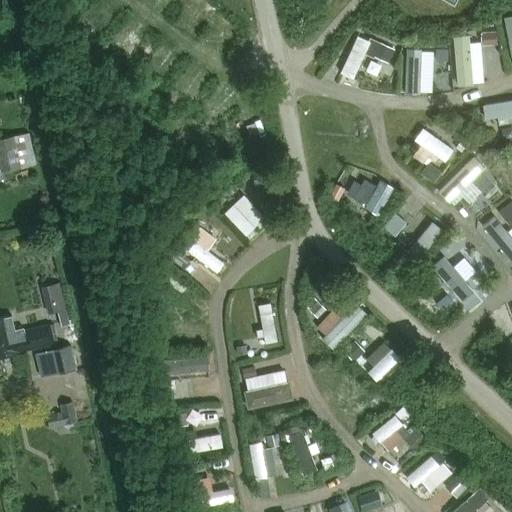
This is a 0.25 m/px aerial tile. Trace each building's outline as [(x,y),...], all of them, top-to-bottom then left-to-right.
[(486,81),(485,42),(500,41),(499,30),(455,32),(457,82),(486,81)] [(359,33),(342,70),(358,77),(375,40),(359,33)] [(382,37),(374,50),(391,60),(399,48),(382,37)] [(414,84),(429,86),(433,58),(418,56),(414,84)] [(511,97),(484,100),(485,116),(500,115),(500,120),(511,119),(511,97)] [(422,142),(414,153),(432,165),(439,156),(448,162),(458,147),(424,124),(415,137),(422,142)] [(29,133),(14,136),(21,167),(36,163),(29,133)] [(4,171),(21,167),(14,136),(0,139),(0,168),(1,172),(4,171)] [(475,158),(443,190),(452,199),(474,176),(486,188),(496,179),(475,158)] [(353,184),(360,167),(352,163),(344,180),(353,184)] [(511,185),(511,165),(498,173),(506,189),(511,185)] [(366,177),(355,197),(380,211),(395,182),(382,175),(378,183),(366,177)] [(249,233),(269,214),(247,190),(227,210),(249,233)] [(422,259),(446,228),(434,218),(409,249),(422,259)] [(200,220),(190,232),(198,239),(191,248),(220,271),(227,261),(210,247),(220,235),(200,220)] [(458,235),(431,262),(447,277),(473,250),(458,235)] [(64,300),(46,304),(48,315),(67,310),(64,300)] [(279,300),(262,301),(264,340),(282,339),(279,300)] [(336,342),(360,319),(343,300),(318,323),(336,342)] [(71,313),(63,315),(67,332),(75,330),(71,313)] [(0,357),(19,354),(56,345),(51,323),(20,330),(22,338),(16,340),(11,318),(0,320),(0,357)] [(383,343),(366,359),(383,377),(401,361),(383,343)] [(47,353),(52,377),(74,371),(68,348),(47,353)] [(47,353),(35,356),(41,380),(52,377),(47,353)] [(211,354),(158,357),(159,372),(212,369),(211,354)] [(265,380),(257,381),(258,391),(288,387),(284,363),(263,366),(265,380)] [(327,389),(336,401),(365,379),(356,367),(327,389)] [(78,422),(73,402),(60,405),(61,412),(47,415),(50,428),(78,422)] [(399,426),(415,414),(408,404),(375,429),(391,451),(408,438),(399,426)] [(289,433),(304,471),(321,465),(306,426),(289,433)] [(270,445),(285,444),(284,430),(269,431),(269,440),(253,441),(255,476),(272,475),(270,445)] [(186,450),(228,445),(227,432),(184,437),(186,450)] [(426,480),(432,488),(453,473),(437,452),(408,473),(418,487),(426,480)] [(202,502),(232,499),(231,487),(212,489),(210,461),(184,463),(187,494),(201,493),(202,502)] [(480,484),(450,511),(474,511),(491,496),(480,484)] [(358,511),(353,496),(328,505),(330,511),(358,511)]
